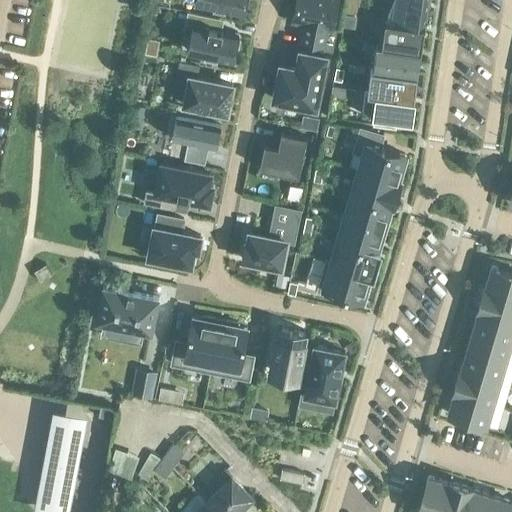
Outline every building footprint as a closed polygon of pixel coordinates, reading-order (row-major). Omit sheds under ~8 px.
[(197,0),(197,1),(214,4),(213,11),(225,13),(227,7),(244,10),(246,0),(197,0)] [(296,0),(292,20),(297,21),(304,23),(300,40),(324,45),(323,50),(333,52),(337,30),(337,29),(332,28),(337,0),(296,0)] [(347,0),(346,12),(359,13),(360,0),(347,0)] [(398,0),(395,20),(425,24),(427,8),(428,0),(398,0)] [(188,10),(185,24),(192,26),(188,49),(205,53),(204,59),(217,62),(219,55),(234,58),(239,33),(223,30),(223,29),(222,29),(217,28),(219,17),(188,10)] [(345,13),(343,26),(359,28),(360,15),(345,13)] [(385,18),(382,42),(421,48),(422,45),(424,26),(425,24),(395,20),(385,18)] [(377,42),(373,66),(417,72),(421,48),(382,42),(377,42)] [(280,63),(273,98),(296,103),(299,103),(315,106),(316,107),(317,105),(318,99),(327,55),(300,49),(296,66),(280,63)] [(341,54),(340,61),(352,63),(353,56),(341,54)] [(180,60),(177,72),(189,75),(183,103),(204,107),(228,112),(231,97),(233,87),(234,83),(217,80),(205,77),(197,75),(199,64),(180,60)] [(367,88),(367,89),(414,96),(417,72),(373,66),(371,66),(368,88),(367,88)] [(336,67),(334,79),(342,80),(344,68),(336,67)] [(367,89),(364,109),(372,115),(373,116),(373,119),(388,121),(396,122),(397,119),(411,121),(414,96),(367,89)] [(176,115),(172,137),(188,140),(184,158),(205,162),(209,144),(217,146),(221,124),(176,115)] [(361,127),(354,151),(363,153),(359,168),(401,181),(401,180),(397,179),(405,154),(405,153),(394,150),(387,148),(380,145),(384,134),(361,127)] [(265,143),(260,166),(299,175),(307,136),(282,130),(278,146),(265,143)] [(147,189),(144,202),(146,202),(159,205),(176,208),(179,196),(210,202),(210,199),(213,187),(213,184),(212,184),(209,183),(209,182),(211,173),(211,172),(195,169),(172,164),(160,162),(155,190),(147,189)] [(316,168),(313,180),(321,181),(323,169),(316,168)] [(359,168),(352,191),(394,204),(401,181),(359,168)] [(346,213),(345,214),(384,226),(390,204),(393,205),(394,204),(352,191),(346,213)] [(245,241),(242,257),(281,265),(286,240),(294,242),(301,209),(276,204),(269,235),(250,231),(247,241),(245,241)] [(153,232),(148,255),(191,264),(194,249),(198,249),(201,234),(195,233),(191,232),(182,231),(184,218),(158,212),(155,225),(154,225),(153,232)] [(345,216),(338,237),(380,250),(380,249),(377,248),(384,226),(345,214),(345,216)] [(306,216),(304,227),(312,229),(314,217),(306,216)] [(304,227),(301,239),(309,241),(312,229),(304,227)] [(327,258),(327,259),(373,273),(376,264),(380,250),(338,237),(332,259),(327,258)] [(318,288),(318,289),(335,294),(336,291),(362,299),(365,289),(368,290),(373,273),(327,259),(318,288)] [(34,270),(40,280),(47,276),(52,273),(46,263),(34,270)] [(485,286),(484,287),(511,294),(511,271),(492,266),(486,286),(485,286)] [(290,280),(287,292),(295,294),(298,282),(290,280)] [(103,285),(97,319),(151,330),(158,296),(103,285)] [(511,294),(484,287),(478,308),(511,317),(511,294)] [(479,309),(473,329),(511,340),(511,336),(511,317),(478,308),(479,309)] [(176,339),(172,363),(210,370),(221,318),(203,314),(202,318),(192,316),(189,335),(187,342),(176,339)] [(221,318),(210,370),(224,373),(249,378),(252,362),(253,355),(242,353),(246,333),(247,327),(237,325),(238,321),(221,318)] [(278,325),(269,369),(300,375),(306,341),(307,335),(308,331),(291,327),(278,325)] [(473,329),(467,349),(505,360),(511,340),(473,329)] [(301,392),(298,404),(306,406),(309,394),(334,399),(336,400),(336,398),(339,381),(340,379),(341,371),(342,369),(345,352),(345,350),(343,350),(331,348),(317,345),(314,344),(304,393),(301,392)] [(460,369),(499,381),(510,384),(511,376),(511,362),(505,360),(467,349),(461,369),(460,369)] [(137,369),(132,393),(152,396),(157,373),(137,369)] [(460,369),(453,391),(492,402),(499,381),(460,369)] [(454,392),(448,412),(486,424),(497,427),(503,405),(492,402),(453,391),(454,392)] [(108,418),(110,406),(101,405),(98,416),(108,418)] [(250,407),(248,418),(264,421),(267,410),(250,407)] [(73,511),(91,418),(54,411),(35,511),(73,511)] [(174,444),(155,469),(165,475),(173,465),(183,451),(174,444)] [(282,468),(280,477),(303,482),(305,472),(299,471),(288,469),(282,468)] [(428,475),(417,511),(440,511),(450,481),(449,482),(428,475)] [(232,476),(208,500),(219,511),(234,511),(251,496),(232,476)] [(450,481),(440,511),(463,511),(471,487),(450,481)] [(471,487),(463,511),(486,511),(491,494),(472,488),(472,487),(471,487)] [(186,504),(178,511),(219,511),(208,500),(199,492),(186,504)] [(511,500),(491,494),(486,511),(508,511),(511,504),(511,500)]
